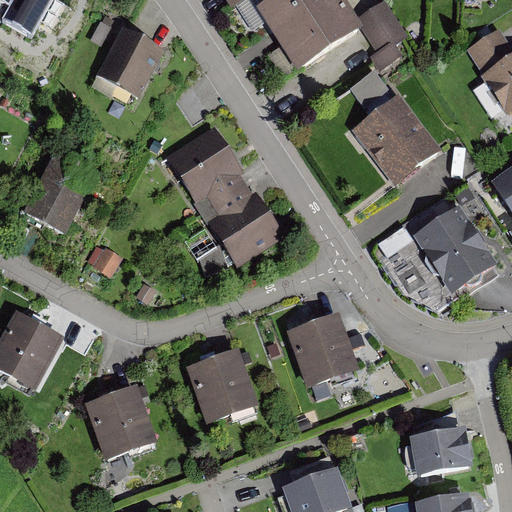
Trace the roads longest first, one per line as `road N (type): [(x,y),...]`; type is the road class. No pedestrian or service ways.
road 1 (residential): [(0,257),(145,333),(176,330),(344,263)]
road 2 (residential): [(173,0),(344,263)]
road 3 (residential): [(344,263),(403,332),(439,346),(479,347)]
road 4 (residential): [(479,347),(511,511)]
